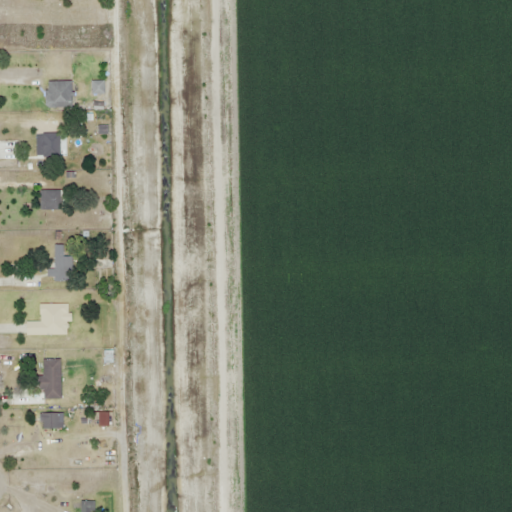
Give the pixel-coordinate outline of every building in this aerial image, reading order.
[(71,80),(45,80),(45,108),(71,108),(71,80)] [(72,137),(40,137),(40,147),(27,147),(27,156),(72,156),(72,137)] [(38,209),(64,209),(64,189),(38,189),(38,209)] [(53,268),(46,268),(46,279),(71,279),(71,255),(63,255),(63,244),(53,244),(53,268)] [(92,285),(111,285),(111,268),(92,268),(92,285)] [(38,304),(38,334),(66,334),(66,304),(38,304)] [(116,351),(103,351),(103,363),(116,363),(116,351)] [(60,359),(42,359),(42,376),(35,376),(35,389),(43,389),(43,398),(60,398),(60,359)] [(59,413),(40,413),(40,428),(59,428),(59,413)] [(77,511),(90,511),(91,501),(78,501),(77,511)]
